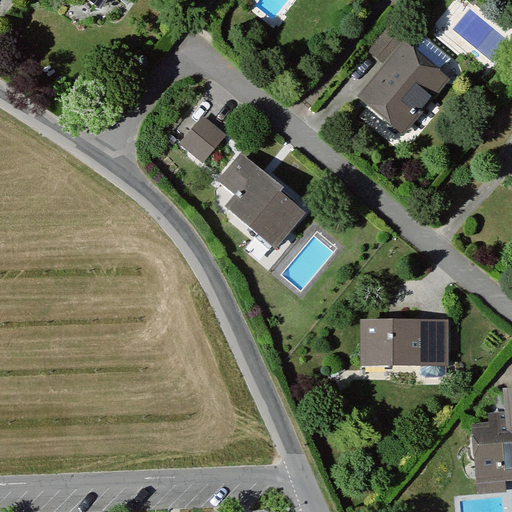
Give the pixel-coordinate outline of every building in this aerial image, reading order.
[(88,0),(103,10),(109,0),(88,0)] [(451,79),(402,38),(354,94),(403,135),(451,79)] [(226,135),(202,115),(180,142),(204,162),(226,135)] [(282,186),(242,153),(218,182),(234,195),(224,206),(275,249),(304,214),(277,191),(282,186)] [(448,319),(359,319),(358,366),(448,366),(448,319)] [(511,385),(502,386),(504,415),(488,416),(488,423),(473,424),(477,493),(508,491),(507,481),(511,480),(511,385)]
